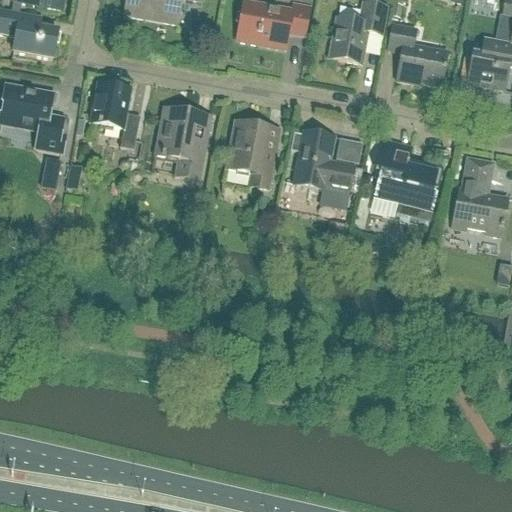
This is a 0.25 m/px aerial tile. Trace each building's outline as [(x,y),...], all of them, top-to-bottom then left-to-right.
[(12,0),(12,5),(60,14),(62,0),(12,0)] [(126,0),(123,20),(176,29),(181,2),(201,6),(202,0),(126,0)] [(511,21),(511,37),(510,49),(485,45),(482,56),(474,55),(467,90),(501,97),(507,69),(511,70),(511,5),(504,4),(501,19),(511,21)] [(236,45),(259,50),(260,44),(286,49),(288,37),(304,40),(309,12),(292,8),(291,16),(243,7),(236,45)] [(328,64),(360,70),(366,37),(380,40),(385,13),(362,9),(358,28),(335,24),(328,64)] [(0,39),(15,42),(12,56),(51,64),(56,36),(29,31),(31,20),(0,14),(0,39)] [(395,87),(412,90),(412,88),(439,93),(446,58),(412,51),(415,35),(390,31),(385,57),(400,59),(395,87)] [(122,134),(119,152),(133,155),(139,121),(126,118),(130,95),(96,89),(89,128),(122,134)] [(2,112),(0,122),(0,127),(0,128),(38,135),(34,154),(61,159),(64,141),(60,140),(63,123),(49,121),(53,99),(4,90),(0,112),(2,112)] [(173,181),(198,186),(209,122),(162,113),(153,161),(176,165),(173,181)] [(248,190),(268,194),(279,135),(234,127),(225,174),(250,178),(248,190)] [(329,167),(333,144),(302,138),(293,189),(324,195),(324,192),(348,197),(353,172),(329,167)] [(431,198),(436,178),(407,171),(411,153),(382,145),(374,176),(380,177),(373,203),(431,218),(436,199),(431,198)] [(458,196),(451,233),(500,242),(507,205),(486,201),(492,170),(467,165),(461,197),(458,196)] [(274,216),(291,217),(292,189),(275,189),(274,216)]
